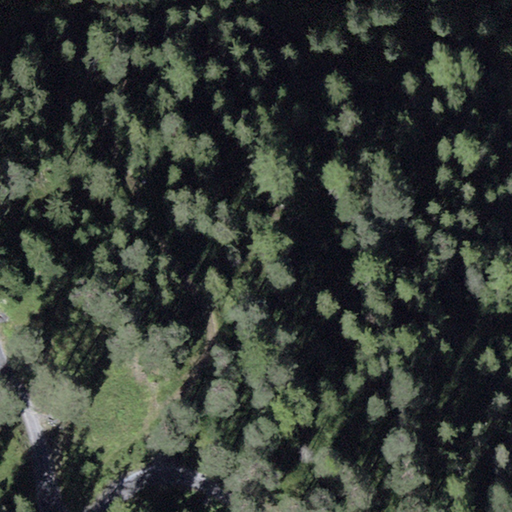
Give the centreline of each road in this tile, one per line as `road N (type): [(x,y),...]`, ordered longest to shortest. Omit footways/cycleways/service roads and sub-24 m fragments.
road 1 (track): [(74,0),(72,29),(90,98),(117,161),(212,325),(213,343),(163,417)]
road 2 (track): [(0,362),(38,440),(57,511)]
